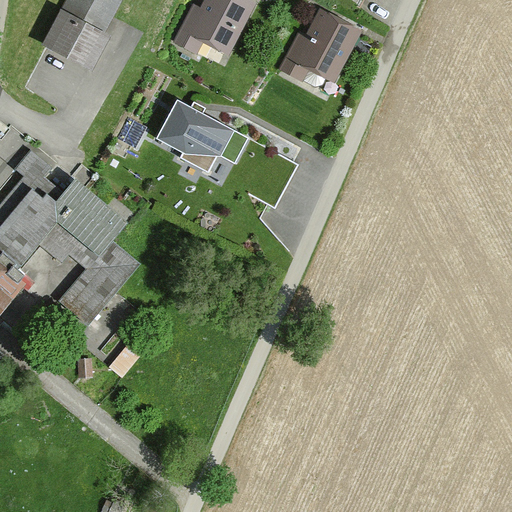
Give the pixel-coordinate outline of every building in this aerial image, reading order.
[(121,0),(67,0),(44,45),(94,71),(111,38),(104,34),(121,0)] [(252,2),(247,0),(203,0),(186,34),(226,54),(252,2)] [(355,31),(316,12),(291,63),(331,82),(355,31)] [(234,125),(177,94),(155,132),(185,148),(181,155),(209,171),(234,125)] [(91,328),(141,268),(113,245),(126,229),(66,179),(57,190),(43,178),(51,168),(30,151),(10,176),(25,188),(0,217),(0,311),(27,278),(18,271),(22,267),(24,269),(48,240),(86,271),(60,303),(91,328)]
